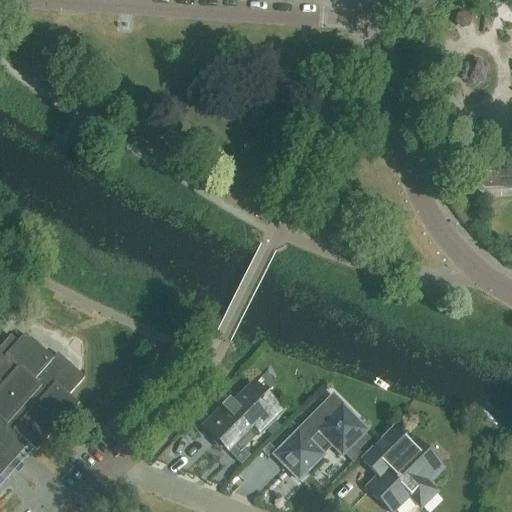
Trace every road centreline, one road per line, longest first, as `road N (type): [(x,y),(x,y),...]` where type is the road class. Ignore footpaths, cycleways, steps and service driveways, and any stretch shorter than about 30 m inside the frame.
road 1 (residential): [(368,18),(37,0)]
road 2 (residential): [(511,294),(482,276),(433,220),(402,153),(368,18)]
road 3 (residential): [(71,511),(115,467),(234,511)]
